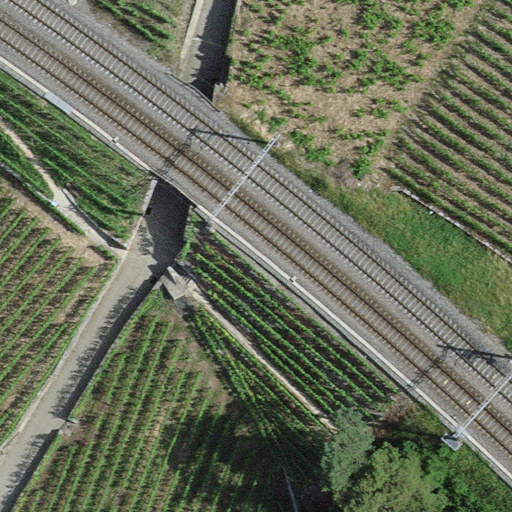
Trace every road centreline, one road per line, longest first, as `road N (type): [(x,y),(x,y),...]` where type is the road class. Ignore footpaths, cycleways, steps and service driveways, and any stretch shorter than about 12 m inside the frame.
road 1 (track): [(147,263),(222,0)]
road 2 (track): [(0,477),(147,263)]
